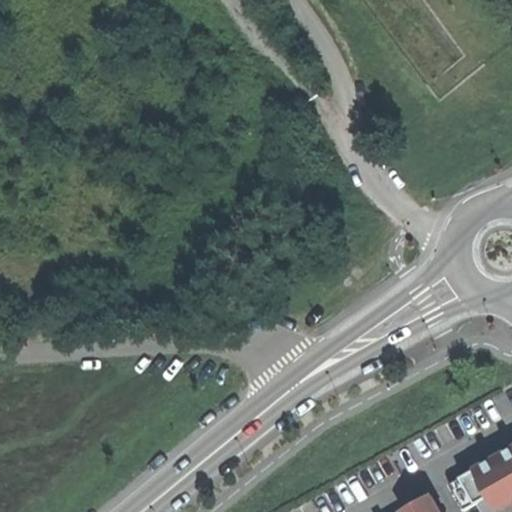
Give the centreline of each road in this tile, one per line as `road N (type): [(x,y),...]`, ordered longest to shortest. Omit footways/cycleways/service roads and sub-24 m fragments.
road 1 (residential): [(0,350),(237,333),(296,384)]
road 2 (unclassified): [(290,0),(333,60),(355,138),(389,193),(414,216),(459,230)]
road 3 (secondary): [(454,249),(296,384)]
road 4 (secondary): [(296,384),(483,300)]
road 5 (secondary): [(142,511),(296,384)]
